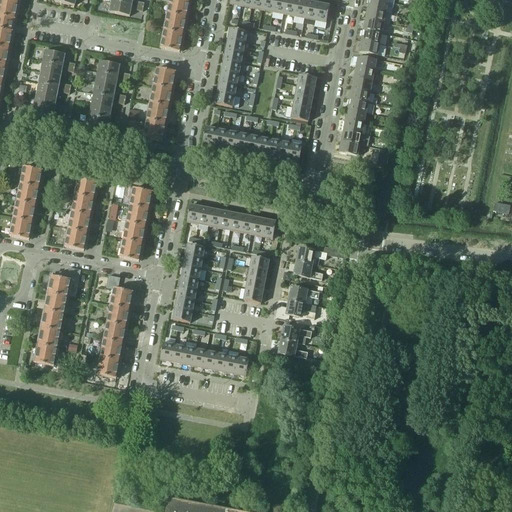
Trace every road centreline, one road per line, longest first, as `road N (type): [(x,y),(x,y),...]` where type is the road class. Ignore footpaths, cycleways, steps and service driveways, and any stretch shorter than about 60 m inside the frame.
road 1 (tertiary): [(308,511),(359,237)]
road 2 (residential): [(308,197),(349,0)]
road 3 (residential): [(265,341),(251,406),(136,384)]
road 4 (tertiary): [(178,174),(0,137)]
road 5 (residential): [(199,64),(30,25)]
road 6 (residential): [(499,257),(359,237)]
road 7 (tertiary): [(308,197),(178,174)]
road 8 (residential): [(157,277),(31,252)]
